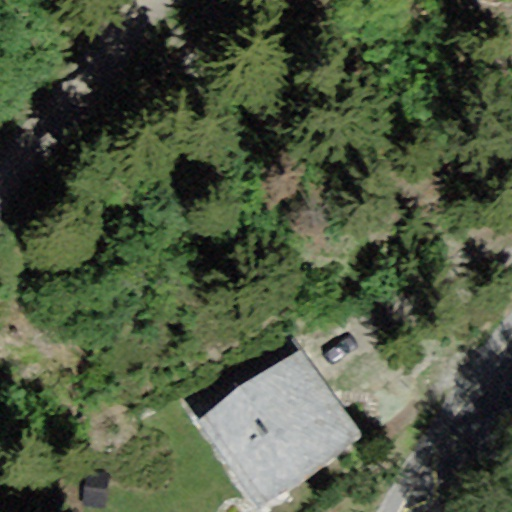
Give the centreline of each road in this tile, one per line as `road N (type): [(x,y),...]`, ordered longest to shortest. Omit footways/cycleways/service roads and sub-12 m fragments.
road 1 (track): [(167,0),(0,223)]
road 2 (tertiary): [(511,387),(433,511)]
